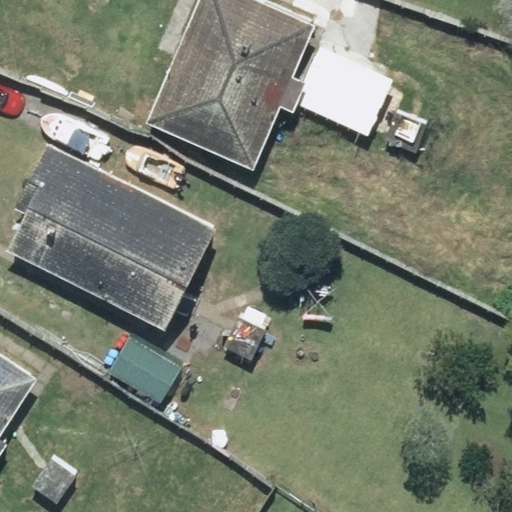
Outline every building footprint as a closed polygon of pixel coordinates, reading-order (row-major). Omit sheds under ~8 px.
[(327,14),(293,0),(205,0),(159,110),(267,156),(327,14)] [(439,112),(382,98),(371,141),(428,156),(439,112)] [(65,134),(14,236),(175,316),(226,215),(65,134)] [(284,320),(245,295),(216,341),(255,365),(284,320)] [(0,450),(52,367),(0,335),(0,450)]
